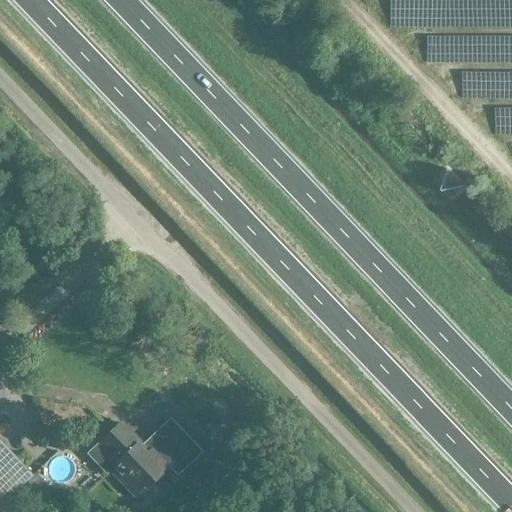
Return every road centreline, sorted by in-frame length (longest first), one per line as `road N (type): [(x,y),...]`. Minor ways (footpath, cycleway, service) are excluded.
road 1 (trunk): [(31,0),(511,502)]
road 2 (unclassified): [(415,511),(0,76)]
road 3 (trunk): [(511,408),(120,0)]
